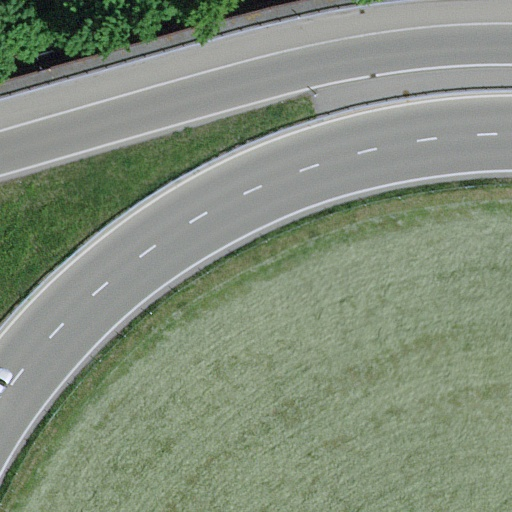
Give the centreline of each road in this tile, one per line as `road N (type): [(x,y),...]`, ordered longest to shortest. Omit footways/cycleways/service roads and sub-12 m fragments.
road 1 (motorway): [(0,406),(59,335),(144,255),(242,197),(366,150),(511,135)]
road 2 (motorway): [(511,52),(317,73),(183,104),(0,162)]
